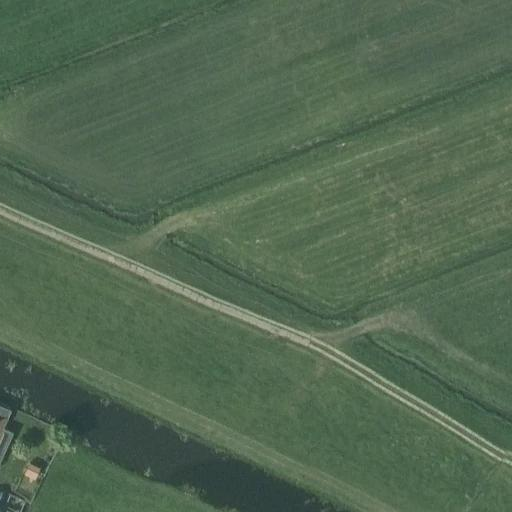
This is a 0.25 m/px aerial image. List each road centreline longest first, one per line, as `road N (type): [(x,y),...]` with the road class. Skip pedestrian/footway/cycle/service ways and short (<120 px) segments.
road 1 (track): [(511,100),(99,256),(0,210)]
road 2 (track): [(393,511),(0,328)]
